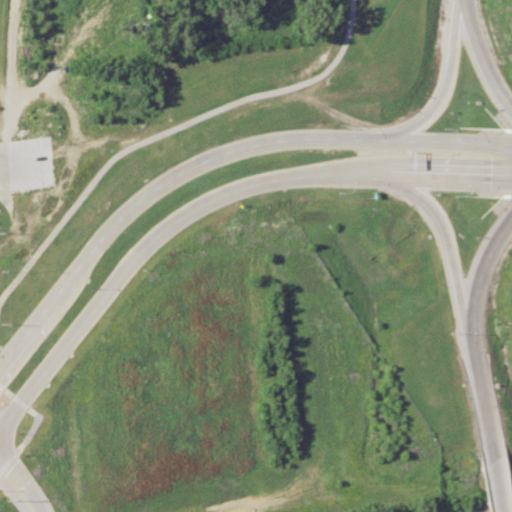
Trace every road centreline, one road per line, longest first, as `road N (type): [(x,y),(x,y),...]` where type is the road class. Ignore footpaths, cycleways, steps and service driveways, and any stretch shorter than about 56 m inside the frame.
road 1 (secondary): [(511,149),(275,139),(178,171),(113,221),(0,365)]
road 2 (secondary): [(0,425),(139,249),(179,215),(234,188),(290,176),(394,175)]
road 3 (motorway): [(394,175),(441,219),(470,351)]
road 4 (motorway): [(468,0),(445,87),(423,118),(381,139)]
road 5 (motorway): [(511,218),(480,273),(470,351)]
